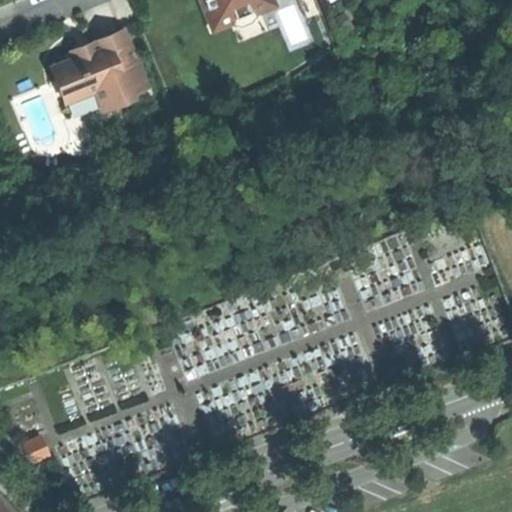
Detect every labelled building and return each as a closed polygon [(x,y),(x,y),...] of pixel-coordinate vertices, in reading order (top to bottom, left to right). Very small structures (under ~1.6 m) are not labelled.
[(203,0),(211,21),(256,4),(259,12),(277,5),(275,0),(203,0)] [(261,15),(259,12),(256,4),(211,21),(214,29),(226,25),(227,28),(261,15)] [(76,56),(53,65),(66,99),(97,88),(104,107),(117,103),(127,99),(124,92),(147,83),(125,26),(94,38),(98,48),(76,56)] [(72,46),(76,56),(98,48),(94,38),(83,42),(72,46)] [(121,113),(117,103),(104,107),(97,88),(66,99),(73,118),(82,123),(92,124),(121,113)] [(41,434),(19,444),(36,463),(51,456),(41,434)] [(0,511),(20,511),(0,490),(0,511)]
